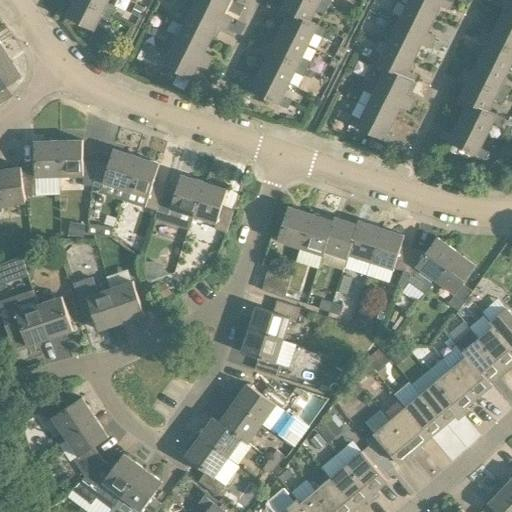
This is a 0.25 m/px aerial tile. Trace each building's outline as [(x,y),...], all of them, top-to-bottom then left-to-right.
[(113,15),(82,0),(67,0),(73,3),(66,17),(94,31),(101,18),(109,22),(113,15)] [(109,0),(82,0),(113,15),(117,8),(108,4),(109,0)] [(230,1),(227,0),(185,0),(185,2),(229,24),(232,19),(224,14),(230,1)] [(328,7),(313,0),(286,0),(282,8),(310,22),(316,10),(324,14),(328,7)] [(409,0),(407,5),(434,19),(441,6),(449,10),(453,3),(446,0),(409,0)] [(511,3),(504,0),(499,0),(497,3),(506,7),(499,21),(511,27),(511,3)] [(229,24),(185,2),(181,10),(190,14),(184,26),(211,40),(218,26),(226,30),(229,24)] [(434,19),(407,5),(400,18),(392,13),(391,14),(383,10),(380,16),(388,20),(433,43),(436,37),(428,33),(434,19)] [(327,30),(310,22),(282,8),(279,15),(287,19),(280,32),(308,46),(315,33),(323,37),(327,30)] [(378,17),(375,23),(384,27),(387,22),(378,17)] [(387,44),(415,58),(422,45),(430,49),(433,43),(388,20),(384,28),(393,32),(387,44)] [(511,27),(499,21),(492,34),(484,30),(481,36),(511,51),(511,27)] [(211,40),(184,26),(178,38),(169,34),(168,35),(165,41),(210,63),(213,57),(205,53),(211,40)] [(153,28),(150,35),(157,38),(161,32),(153,28)] [(308,46),(280,32),(274,46),(266,41),(263,47),(299,65),(308,46)] [(511,51),(481,36),(478,42),(486,46),(480,60),(507,73),(511,64),(511,51)] [(210,63),(165,41),(162,48),(170,53),(164,65),(192,79),(199,65),(207,69),(210,63)] [(368,60),(385,69),(413,82),(417,76),(409,72),(415,58),(387,44),(381,57),(372,53),(368,60)] [(299,65),(263,47),(260,53),(268,57),(261,71),(289,85),(299,65)] [(137,60),(142,62),(146,54),(141,51),(137,60)] [(6,57),(0,60),(0,104),(11,97),(5,86),(19,77),(6,57)] [(507,73),(480,60),(473,73),(465,69),(462,75),(507,97),(510,90),(501,86),(507,73)] [(413,82),(385,69),(380,80),(371,76),(367,83),(412,105),(415,99),(407,95),(413,82)] [(307,70),(304,76),(311,79),(314,73),(307,70)] [(289,85),(261,71),(255,84),(246,80),(243,87),(288,109),(291,102),(283,98),(289,85)] [(507,97),(462,75),(459,81),(467,85),(461,98),(489,112),(494,100),(503,105),(507,97)] [(412,105),(367,83),(364,90),(373,95),(367,107),(395,121),(401,107),(409,111),(412,105)] [(242,98),(238,106),(246,110),(250,102),(242,98)] [(506,120),(489,112),(461,98),(458,104),(466,108),(459,122),(487,136),(493,123),(502,127),(506,120)] [(395,121),(367,107),(360,120),(351,116),(348,123),(393,145),(396,138),(388,134),(395,121)] [(487,136),(459,122),(453,135),(444,131),(441,138),(450,143),(460,147),(486,160),(489,153),(480,149),(487,136)] [(373,148),(381,152),(384,147),(375,143),(376,142),(371,140),(368,147),(372,149),(373,148)] [(22,172),(25,196),(36,196),(36,177),(60,177),(59,141),(35,142),(35,172),(22,172)] [(59,141),(60,177),(84,176),(84,187),(93,187),(96,163),(84,163),(83,141),(59,141)] [(456,155),(460,147),(450,143),(446,150),(456,155)] [(96,163),(93,187),(102,190),(103,184),(126,191),(137,157),(114,150),(108,166),(96,163)] [(137,157),(126,191),(149,198),(146,208),(157,211),(165,188),(153,185),(160,164),(137,157)] [(22,172),(22,168),(0,170),(0,212),(3,212),(2,206),(26,203),(25,196),(22,172)] [(165,188),(157,211),(155,219),(189,230),(194,217),(205,183),(182,175),(176,192),(165,188)] [(205,183),(194,217),(217,224),(215,230),(227,233),(234,211),(222,207),(228,190),(205,183)] [(301,249),(312,215),(289,207),(278,241),(301,249)] [(312,215),(301,249),(324,256),(325,252),(334,222),(312,215)] [(334,222),(325,252),(348,259),(349,256),(348,255),(358,225),(357,225),(335,218),(334,222)] [(348,255),(349,256),(371,263),(382,229),(359,221),(357,225),(358,225),(348,255)] [(86,226),(70,223),(68,235),(84,237),(86,226)] [(113,228),(90,225),(89,235),(112,238),(113,228)] [(382,229),(371,263),(394,270),(394,269),(405,272),(412,249),(402,246),(405,236),(382,229)] [(412,249),(405,272),(399,287),(405,292),(411,283),(426,295),(436,281),(457,252),(437,238),(426,254),(412,249)] [(457,252),(436,281),(455,295),(449,304),(459,311),(473,292),(463,285),(476,266),(457,252)] [(23,257),(0,264),(0,285),(30,276),(23,257)] [(149,263),(141,265),(148,285),(169,276),(161,265),(155,263),(149,263)] [(266,279),(289,286),(293,275),(270,267),(266,279)] [(343,276),(338,292),(347,295),(352,279),(343,276)] [(122,323),(111,290),(99,293),(93,277),(73,285),(87,323),(95,320),(99,331),(122,323)] [(289,286),(266,279),(263,291),(286,298),(289,286)] [(133,282),(111,290),(122,323),(145,315),(133,282)] [(172,295),(165,283),(156,288),(163,300),(172,295)] [(62,297),(39,305),(51,339),(74,331),(62,297)] [(319,310),(330,313),(333,304),(322,300),(319,310)] [(250,330),(283,341),(291,318),(297,320),(300,308),(278,301),(274,313),(257,307),(250,330)] [(333,304),(330,313),(341,317),(344,307),(333,304)] [(51,339),(39,305),(18,312),(16,307),(0,313),(9,341),(24,336),(28,346),(51,339)] [(511,315),(506,309),(490,322),(511,347),(511,315)] [(461,310),(457,314),(463,319),(466,316),(461,310)] [(377,318),(383,320),(385,314),(380,311),(377,318)] [(511,362),(511,347),(490,322),(490,323),(493,327),(479,339),(504,369),(511,362)] [(283,341),(250,330),(242,353),(259,359),(255,370),(278,377),(282,365),(276,364),(283,341)] [(467,356),(492,386),(493,385),(490,381),(504,369),(479,339),(472,331),(456,345),(466,357),(467,356)] [(397,366),(407,359),(398,347),(388,354),(397,366)] [(378,373),(389,363),(379,352),(368,361),(378,373)] [(451,369),(477,399),(492,386),(467,356),(466,357),(451,369)] [(436,382),(464,415),(470,410),(467,407),(477,399),(451,369),(436,382)] [(420,395),(446,425),(456,417),(458,420),(464,415),(436,382),(420,395)] [(234,404),(262,425),(276,405),(281,409),(289,399),(269,385),(262,395),(248,385),(234,404)] [(405,408),(431,438),(446,425),(420,395),(405,408)] [(53,418),(66,438),(96,418),(82,398),(67,408),(61,397),(41,411),(48,421),(53,418)] [(234,404),(220,423),(242,439),(242,440),(248,444),(262,425),(234,404)] [(390,421),(418,454),(424,449),(421,446),(431,438),(405,408),(390,421)] [(278,436),(294,447),(295,448),(310,427),(309,427),(293,415),(278,436)] [(96,418),(66,438),(79,457),(74,461),(85,476),(102,460),(94,448),(109,438),(96,418)] [(220,423),(214,418),(200,438),(228,458),(242,440),(242,439),(220,423)] [(329,444),(342,432),(330,418),(317,430),(329,444)] [(418,454),(390,421),(374,434),(399,464),(410,456),(413,459),(418,454)] [(318,434),(310,440),(319,450),(326,443),(318,434)] [(228,458),(200,438),(186,457),(206,472),(199,482),(219,496),(226,486),(215,478),(228,458)] [(277,452),(271,460),(279,466),(285,457),(277,452)] [(346,465),(375,499),(381,494),(378,490),(388,482),(362,452),(346,465)] [(102,460),(85,476),(86,477),(72,490),(92,505),(97,498),(113,510),(143,468),(124,454),(114,468),(103,460),(102,460)] [(279,466),(271,460),(264,470),(272,476),(279,466)] [(331,478),(357,508),(366,500),(369,504),(375,499),(346,465),(331,478)] [(143,468),(113,510),(115,511),(156,511),(162,504),(153,497),(163,483),(143,468)] [(287,470),(280,476),(285,482),(292,476),(287,470)] [(500,484),(511,495),(511,479),(511,480),(507,476),(500,484)] [(316,491),(333,511),(352,511),(357,508),(331,478),(316,491)] [(511,511),(511,495),(500,484),(493,491),(497,495),(489,505),(482,511),(511,511)] [(300,504),(307,511),(333,511),(316,491),(300,504)] [(196,511),(224,511),(218,507),(220,504),(208,496),(196,511)] [(307,511),(300,504),(297,499),(282,511),(307,511)]
